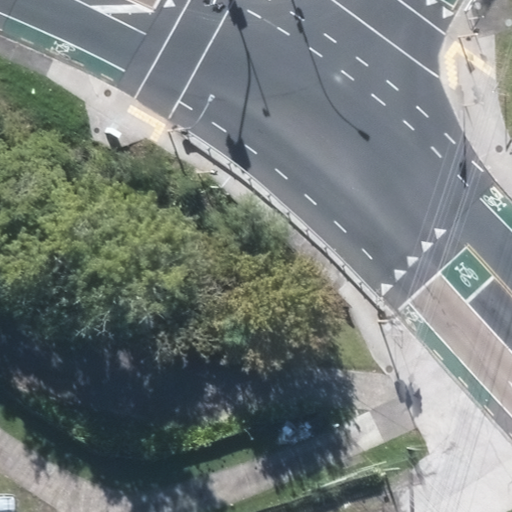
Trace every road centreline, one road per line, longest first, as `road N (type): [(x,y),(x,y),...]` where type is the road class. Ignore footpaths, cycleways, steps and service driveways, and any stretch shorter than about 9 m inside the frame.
road 1 (secondary): [(511,307),(322,116)]
road 2 (secondary): [(322,116),(130,0)]
road 3 (secondary): [(322,116),(387,0)]
